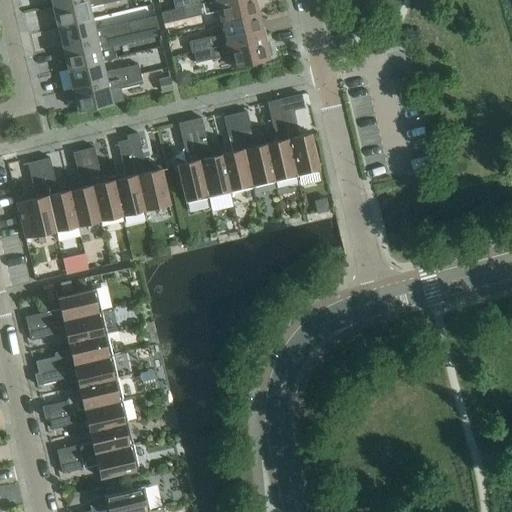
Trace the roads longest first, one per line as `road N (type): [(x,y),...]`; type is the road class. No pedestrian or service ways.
road 1 (residential): [(309,0),(380,300)]
road 2 (tertiary): [(380,300),(315,330),(281,382),(279,414),(299,511)]
road 3 (residential): [(39,511),(0,341)]
road 4 (tertiary): [(380,300),(511,266)]
road 5 (residential): [(0,113),(15,110),(24,95),(1,0)]
